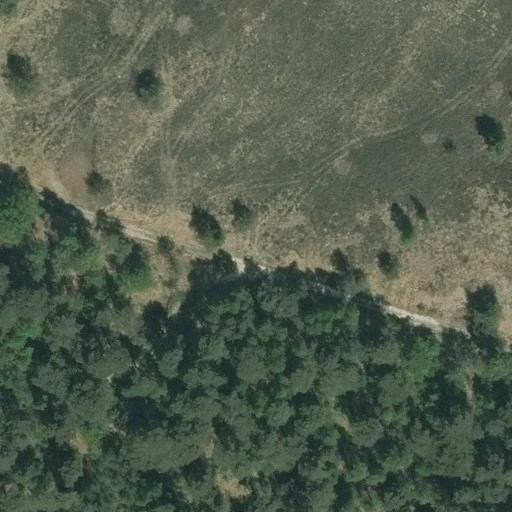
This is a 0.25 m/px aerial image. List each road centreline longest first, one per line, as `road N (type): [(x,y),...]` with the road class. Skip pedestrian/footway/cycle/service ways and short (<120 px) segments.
road 1 (track): [(0,182),(405,325),(511,353)]
road 2 (track): [(0,306),(81,336),(118,338),(152,328),(181,299),(200,249)]
